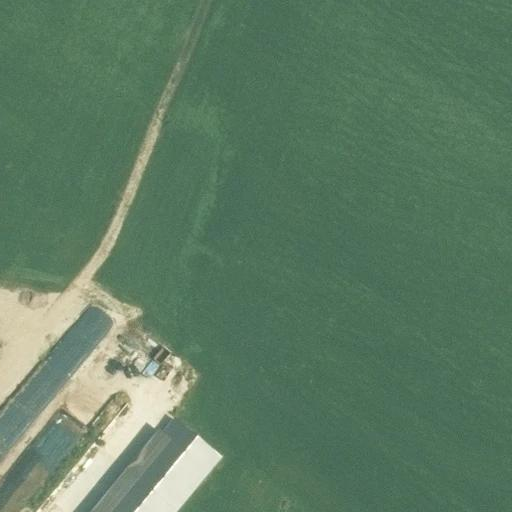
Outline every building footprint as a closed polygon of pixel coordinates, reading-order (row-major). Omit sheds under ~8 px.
[(174,328),(178,303),(158,300),(154,325),(174,328)] [(131,329),(49,423),(69,440),(151,346),(131,329)] [(41,378),(58,395),(69,385),(51,368),(41,378)] [(33,391),(0,427),(0,459),(49,406),(33,391)] [(175,511),(221,457),(175,418),(98,511),(175,511)] [(61,450),(67,436),(46,427),(40,441),(61,450)]
